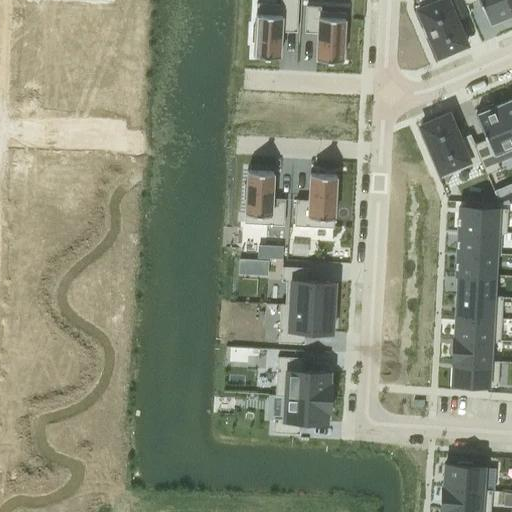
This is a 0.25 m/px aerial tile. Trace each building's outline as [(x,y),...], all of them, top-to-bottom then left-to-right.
[(252,27),(251,41),(254,41),(253,56),(279,57),(281,30),(296,31),(297,0),(280,0),(280,4),(256,3),(255,27),(252,27)] [(418,0),(422,7),(418,9),(419,11),(425,25),(431,39),(437,53),(438,56),(440,55),(440,54),(464,45),(467,44),(466,42),(465,42),(456,18),(470,12),(467,3),(466,4),(464,0),(418,0)] [(464,0),(466,4),(467,3),(474,0),(478,0),(488,23),(511,14),(505,0),(464,0)] [(306,6),(305,32),(317,32),(316,59),(342,60),(343,46),(345,46),(346,32),(344,32),(345,13),(320,11),(320,7),(306,6)] [(511,98),(498,104),(511,136),(511,98)] [(486,139),(474,144),(481,159),(480,160),(486,174),(500,168),(497,162),(511,155),(511,136),(498,104),(494,106),(493,104),(480,109),(481,112),(475,114),(486,139)] [(448,114),(420,125),(442,176),(480,160),(481,159),(474,144),(470,134),(459,139),(448,114)] [(244,184),(243,198),(245,199),(244,222),(283,225),(284,199),(272,198),(273,171),(247,170),(246,184),(244,184)] [(296,199),(294,225),(333,227),(334,204),(337,204),(338,189),(335,189),(336,175),(310,173),(308,200),(296,199)] [(511,197),(506,185),(494,190),(499,203),(511,203),(511,197)] [(459,206),(458,230),(501,232),(501,233),(505,233),(507,208),(459,206)] [(458,230),(457,251),(495,253),(495,254),(499,255),(501,233),(501,232),(458,230)] [(457,251),(455,274),(458,274),(458,273),(494,275),(495,254),(495,253),(457,251)] [(268,260),(253,259),(252,274),(267,275),(268,260)] [(282,265),(281,280),(285,281),(283,303),(283,304),(333,307),(334,281),(307,279),(308,267),(282,265)] [(458,274),(457,294),(493,296),(493,295),(494,275),(458,273),(458,274)] [(457,294),(455,316),(501,319),(502,296),(493,295),(493,296),(457,294)] [(280,302),(278,342),(303,343),(304,331),(331,332),(332,327),(334,327),(335,311),(333,311),(333,307),(283,304),(283,303),(280,302)] [(454,337),(454,338),(490,340),(490,341),(500,341),(501,319),(455,316),(454,337)] [(453,336),(452,360),(453,360),(453,359),(489,361),(489,360),(490,341),(490,340),(454,338),(454,337),(453,336)] [(277,355),(275,395),(282,395),(282,393),(330,396),(330,380),(329,380),(329,370),(302,369),(303,356),(277,355)] [(453,360),(452,383),(462,384),(462,386),(477,387),(477,384),(497,385),(499,361),(489,360),(489,361),(453,359),(453,360)] [(273,417),(272,431),(298,433),(299,420),(326,422),(327,412),(329,412),(330,396),(282,393),(282,395),(280,418),(273,417)] [(442,486),(442,487),(482,490),(482,489),(483,466),(471,465),(472,463),(457,462),(457,464),(445,463),(443,486),(442,486)] [(442,487),(441,509),(487,511),(489,511),(491,490),(482,489),(482,490),(442,487)]
